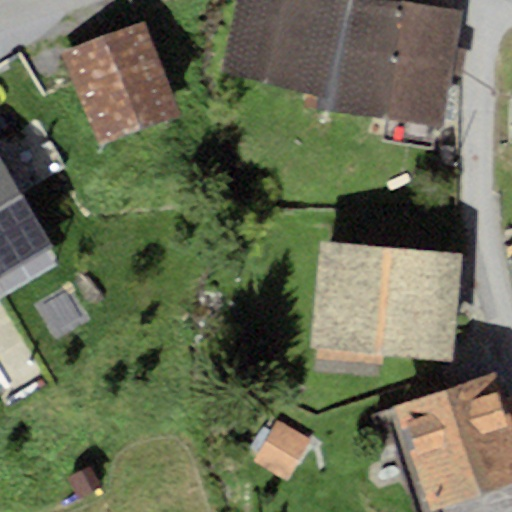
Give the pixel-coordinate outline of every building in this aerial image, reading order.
[(347,0),(237,0),(221,70),(321,96),(347,0)] [(465,10),(404,0),(354,0),(336,108),(445,126),(465,10)] [(147,21),(65,52),(101,147),(183,116),(147,21)] [(0,300),(61,265),(0,158),(0,300)] [(461,253),(321,240),(311,348),(451,361),(461,253)] [(511,511),(511,414),(497,372),(395,408),(431,510),(437,508),(438,511),(511,511)]
